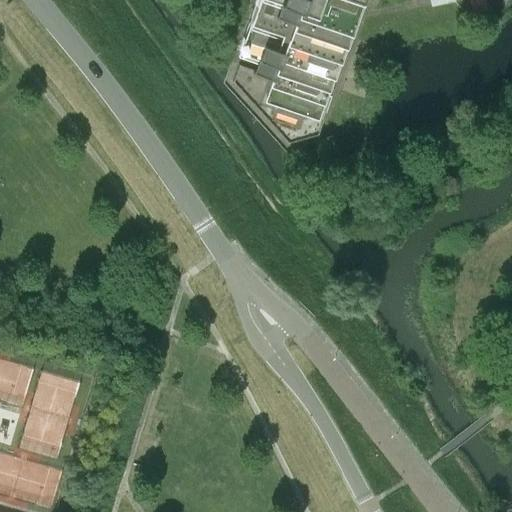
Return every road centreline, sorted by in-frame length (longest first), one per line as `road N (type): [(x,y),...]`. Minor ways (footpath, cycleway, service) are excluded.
road 1 (residential): [(38,0),(96,65),(269,305)]
road 2 (residential): [(443,511),(295,324),(269,305)]
road 3 (residential): [(269,305),(260,326),(267,341),(308,394),(376,511)]
